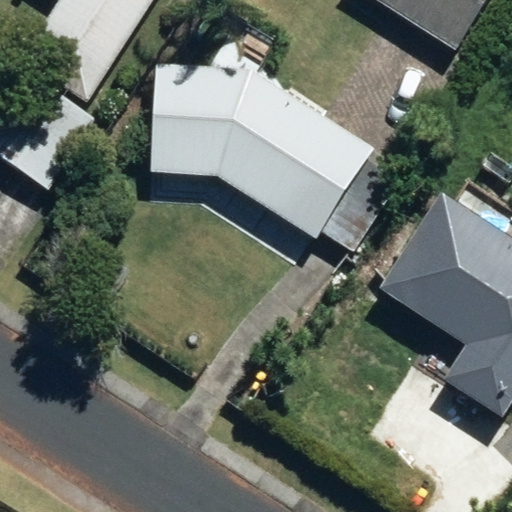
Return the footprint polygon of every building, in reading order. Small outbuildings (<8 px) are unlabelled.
[(76,0),(36,65),(100,106),(167,0),(76,0)] [(364,0),(455,56),(490,0),(364,0)] [(232,180),(327,242),(385,156),(262,75),(169,72),(166,177),(232,180)] [(0,143),(0,153),(56,191),(102,123),(41,82),(0,143)] [(459,385),(511,419),(511,236),(454,200),(394,294),(482,350),(459,385)]
